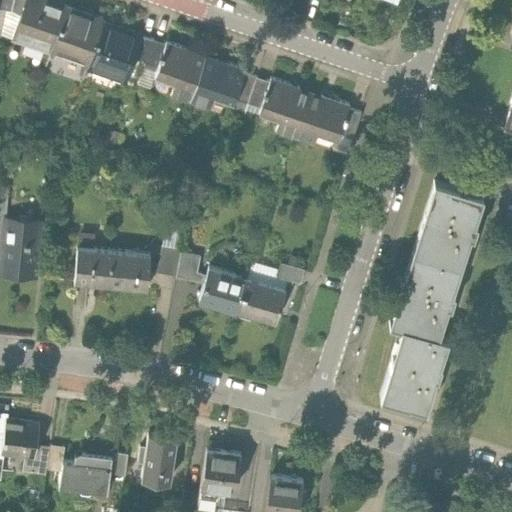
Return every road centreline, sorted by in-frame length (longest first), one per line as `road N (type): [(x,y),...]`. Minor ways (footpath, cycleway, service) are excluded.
road 1 (residential): [(0,346),(150,367),(315,411)]
road 2 (residential): [(315,411),(395,150)]
road 3 (residential): [(416,82),(180,3)]
road 4 (residential): [(315,411),(511,477)]
road 5 (residential): [(395,150),(511,188)]
